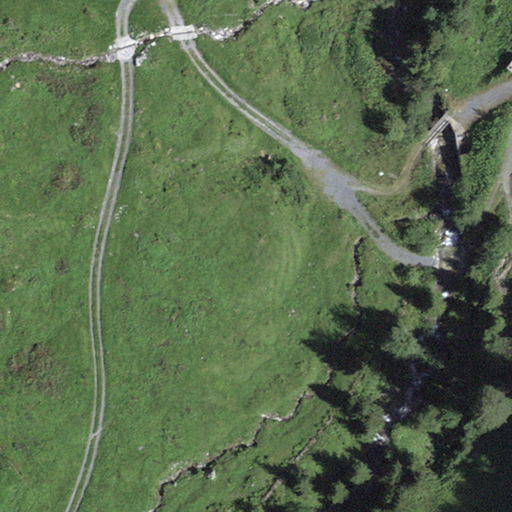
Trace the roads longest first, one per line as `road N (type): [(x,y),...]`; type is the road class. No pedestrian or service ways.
road 1 (track): [(126,0),(119,41),(127,91),(113,182),(94,240),(98,433),(66,511)]
road 2 (track): [(174,0),(210,75),(329,177),(402,258),(435,262),(473,241),(511,152)]
